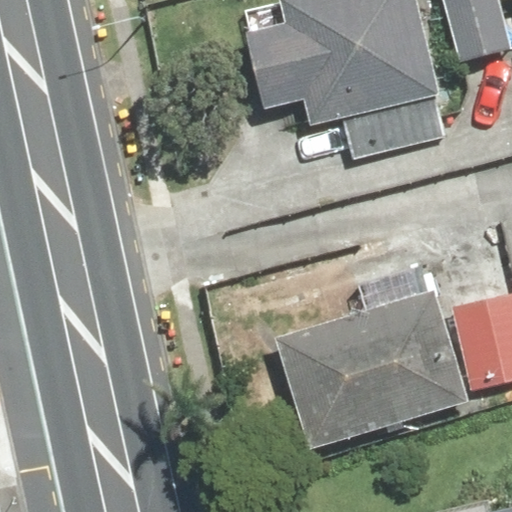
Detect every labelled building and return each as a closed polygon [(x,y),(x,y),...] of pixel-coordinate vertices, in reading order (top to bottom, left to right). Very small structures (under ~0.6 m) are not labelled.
[(447,139),(413,0),(277,0),(284,26),(244,35),(263,113),(302,104),(309,130),(343,122),(352,161),(447,139)] [(498,0),(444,0),(459,63),(511,51),(498,0)] [(365,312),(274,338),(308,453),(471,405),(428,261),(357,282),(365,312)] [(511,296),(452,309),(469,395),(511,386),(511,296)] [(510,511),(507,500),(463,511),(510,511)]
